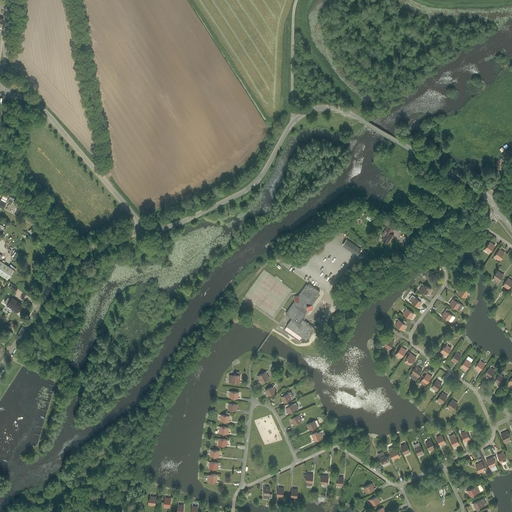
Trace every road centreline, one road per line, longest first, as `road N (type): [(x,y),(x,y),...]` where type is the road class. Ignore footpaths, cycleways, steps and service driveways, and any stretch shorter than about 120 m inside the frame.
road 1 (unclassified): [(499,213),(482,193),(362,120),(321,108),(293,122),(246,190),(143,232)]
road 2 (track): [(232,299),(83,491)]
road 3 (unclassified): [(312,342),(331,309),(499,213)]
road 4 (unclassified): [(143,232),(95,246),(66,266),(0,368)]
road 5 (unclassified): [(1,92),(36,103),(143,232)]
